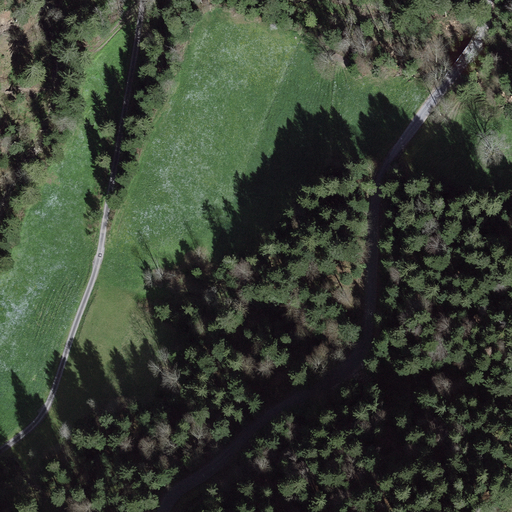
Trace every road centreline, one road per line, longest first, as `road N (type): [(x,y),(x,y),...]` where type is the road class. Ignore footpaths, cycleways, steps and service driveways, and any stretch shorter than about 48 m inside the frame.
road 1 (unclassified): [(489,0),(468,58),(379,182),(358,356),(275,412),(161,511)]
road 2 (track): [(140,0),(97,257),(51,397),(39,420),(0,451)]
